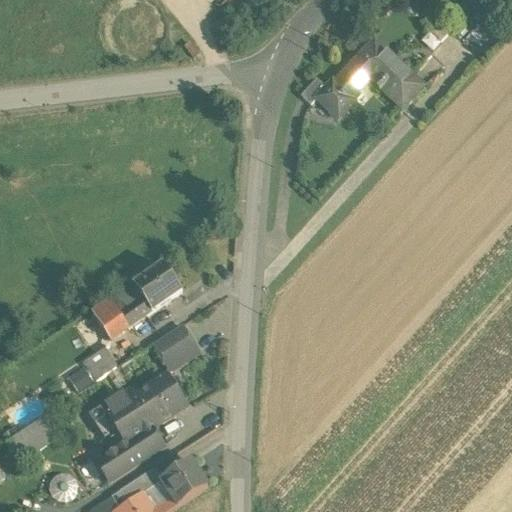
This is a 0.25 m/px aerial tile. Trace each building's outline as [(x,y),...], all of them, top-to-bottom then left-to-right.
[(292,0),(274,0),(267,7),(275,15),(292,0)] [(449,34),(431,18),(423,26),(441,42),(449,34)] [(424,88),(375,41),(334,84),(351,101),(352,100),(371,80),(379,88),(377,90),(379,92),(381,90),(402,111),(424,88)] [(326,89),(317,80),(301,97),(311,107),(317,100),(327,90),(326,89)] [(351,101),(334,84),(333,82),(326,89),(327,90),(317,100),(338,121),(355,103),(352,100),(351,101)] [(164,266),(133,287),(151,314),(182,293),(164,266)] [(151,314),(133,287),(110,303),(128,330),(151,314)] [(128,330),(110,303),(93,315),(110,342),(128,330)] [(198,352),(181,327),(153,346),(169,371),(198,352)] [(83,364),(96,383),(116,370),(103,351),(83,364)] [(165,379),(130,401),(126,394),(103,409),(127,446),(128,447),(152,432),(185,410),(165,379)] [(47,418),(5,445),(19,466),(60,439),(47,418)] [(152,432),(128,447),(127,446),(97,466),(110,485),(163,450),(152,432)] [(208,489),(190,463),(161,482),(161,483),(161,484),(172,500),(174,503),(178,509),(208,489)] [(153,471),(113,498),(121,509),(127,505),(127,504),(140,495),(142,497),(161,484),(161,483),(161,482),(154,472),(153,472),(153,471)] [(161,484),(142,497),(151,511),(154,511),(168,503),(172,500),(161,484)] [(151,511),(142,497),(140,495),(127,504),(127,505),(131,511),(151,511)] [(174,503),(170,505),(168,503),(154,511),(174,511),(178,509),(174,503)]
